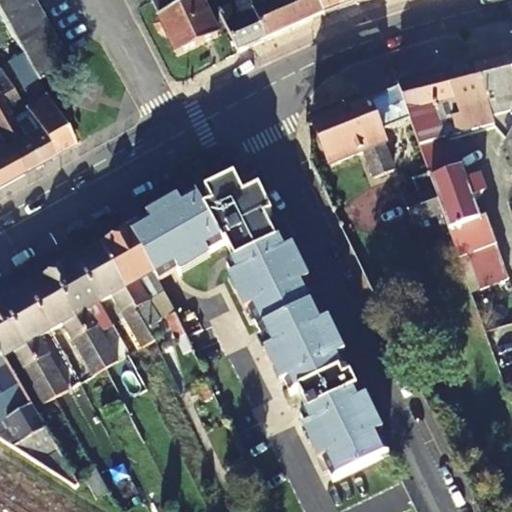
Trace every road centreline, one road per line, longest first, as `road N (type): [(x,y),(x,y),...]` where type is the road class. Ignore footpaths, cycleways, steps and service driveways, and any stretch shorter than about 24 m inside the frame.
road 1 (residential): [(250,95),(444,511)]
road 2 (tertiary): [(250,95),(372,39),(511,2)]
road 3 (tertiary): [(0,232),(171,136)]
road 4 (residential): [(87,0),(120,35),(171,136)]
